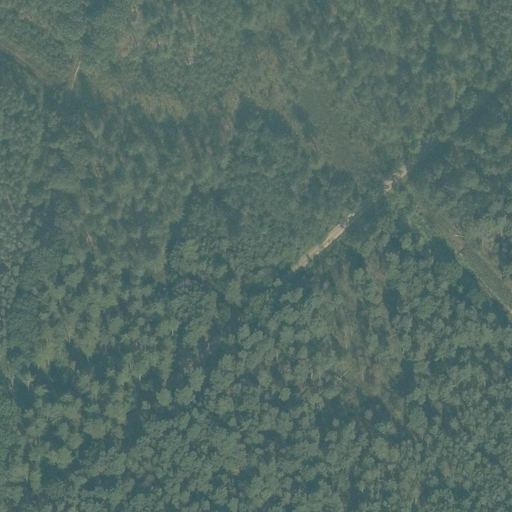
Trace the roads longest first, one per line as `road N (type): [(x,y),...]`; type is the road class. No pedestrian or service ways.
road 1 (track): [(26,511),(381,192)]
road 2 (track): [(50,209),(0,436)]
road 3 (track): [(69,207),(44,210),(67,86),(0,43)]
road 4 (track): [(69,207),(120,0)]
road 5 (track): [(511,69),(381,192)]
